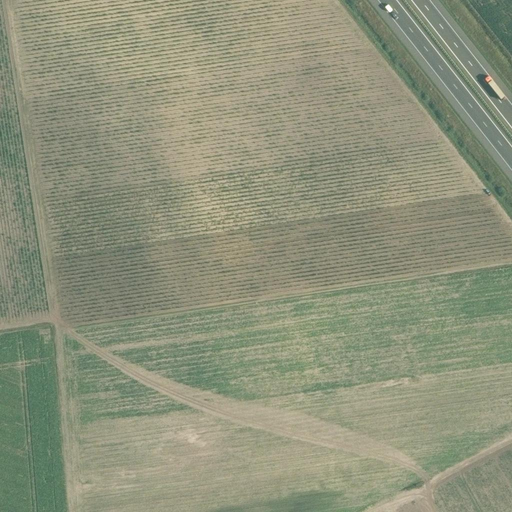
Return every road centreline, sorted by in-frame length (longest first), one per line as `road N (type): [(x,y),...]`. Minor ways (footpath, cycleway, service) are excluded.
road 1 (motorway): [(386,0),(511,160)]
road 2 (motorway): [(511,117),(420,0)]
